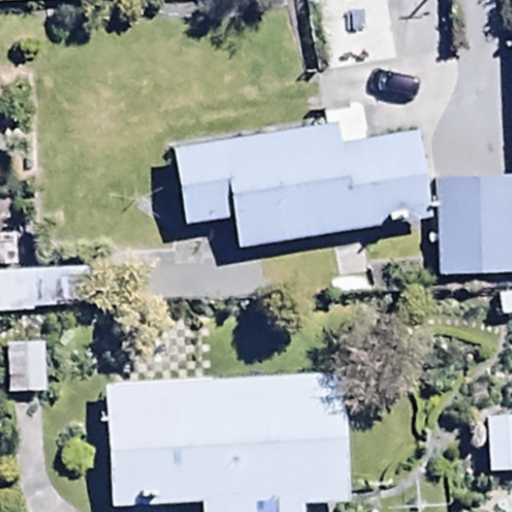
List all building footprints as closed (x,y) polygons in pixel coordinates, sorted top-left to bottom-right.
[(382,0),(322,0),(314,1),(325,78),(392,68),(382,0)] [(227,225),(233,258),(424,223),(409,140),(363,148),(356,110),(317,117),(320,133),(168,160),(181,234),(227,225)] [(511,187),(435,185),(431,281),(511,283),(511,187)] [(0,241),(0,320),(121,314),(120,270),(27,273),(26,241),(0,241)] [(7,401),(44,399),(41,348),(4,350),(7,401)] [(338,382),(103,393),(108,511),(183,511),(200,511),(199,511),(305,511),(344,510),(338,382)] [(511,421),(484,422),(485,478),(511,477),(511,421)]
